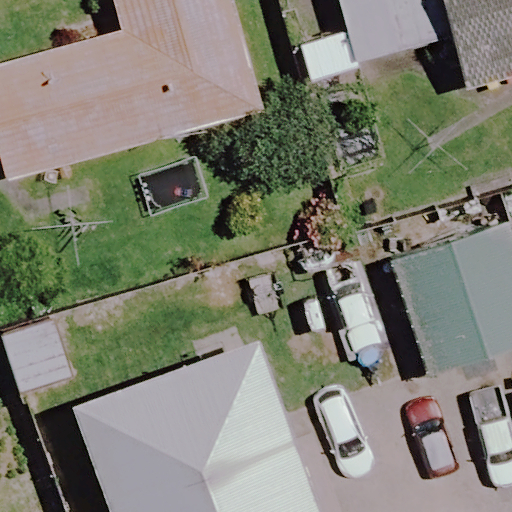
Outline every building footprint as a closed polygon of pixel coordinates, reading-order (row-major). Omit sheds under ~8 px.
[(214,0),(104,0),(115,35),(0,67),(0,180),(1,186),(248,116),(214,0)] [(429,43),(414,0),(334,0),(346,31),(289,51),(303,88),(429,43)] [(511,77),(511,0),(430,0),(456,93),(511,77)] [(511,352),(511,265),(501,227),(386,260),(420,379),(511,352)] [(308,511),(248,344),(66,408),(102,511),(308,511)]
